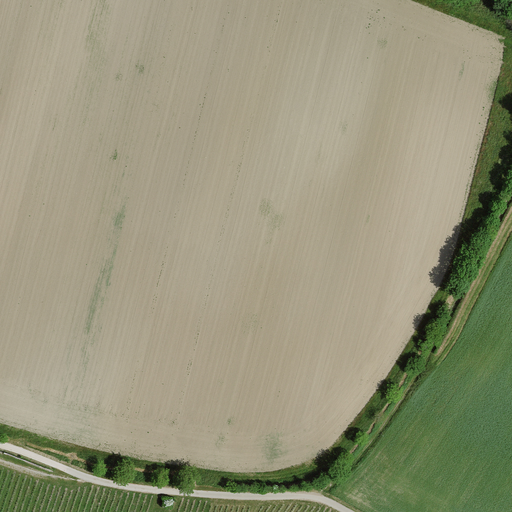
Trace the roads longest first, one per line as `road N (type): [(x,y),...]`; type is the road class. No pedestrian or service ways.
road 1 (track): [(312,495),(350,467),(413,382),(511,192)]
road 2 (track): [(66,469),(140,488),(312,495),(348,511)]
road 3 (track): [(0,426),(152,463)]
road 4 (track): [(194,493),(220,477),(272,478),(321,467)]
